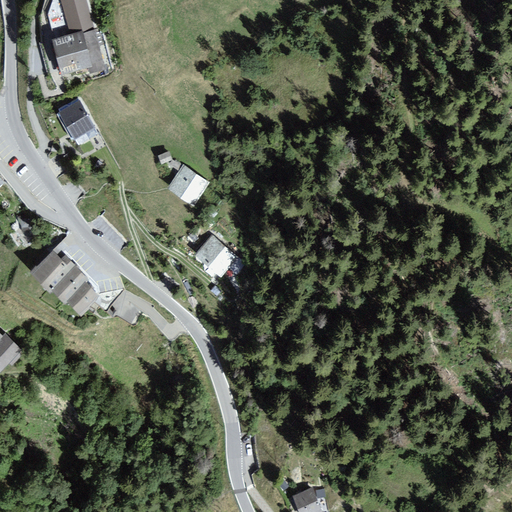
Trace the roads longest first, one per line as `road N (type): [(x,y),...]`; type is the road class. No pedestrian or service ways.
road 1 (tertiary): [(249,511),(230,417),(197,332),(80,226),(17,129),(7,0)]
road 2 (track): [(154,292),(105,149)]
road 3 (track): [(126,211),(225,295)]
